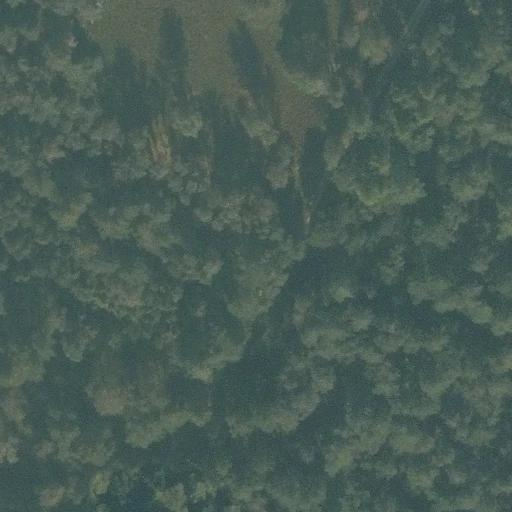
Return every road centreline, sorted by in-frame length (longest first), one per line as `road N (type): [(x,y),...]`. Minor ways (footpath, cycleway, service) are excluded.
road 1 (track): [(428,0),(143,511)]
road 2 (track): [(256,315),(511,469)]
road 3 (track): [(183,443),(0,355)]
